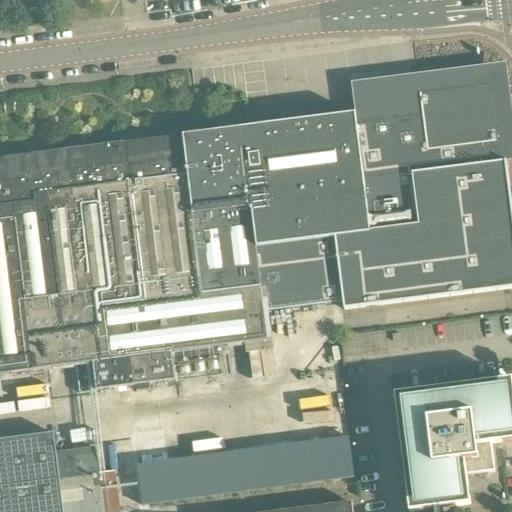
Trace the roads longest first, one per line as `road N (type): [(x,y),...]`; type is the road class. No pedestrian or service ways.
road 1 (unclassified): [(0,63),(373,6)]
road 2 (unclassified): [(373,6),(433,15),(511,9)]
